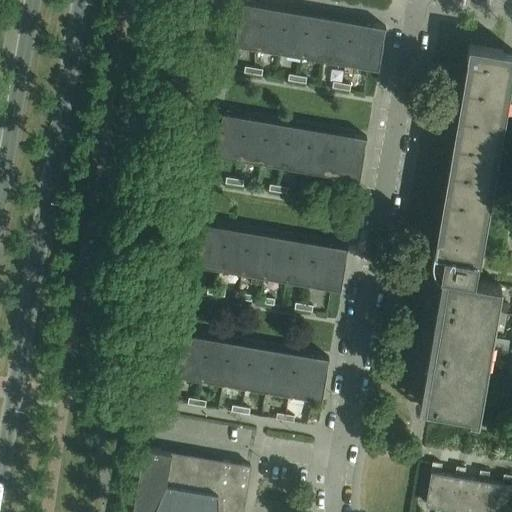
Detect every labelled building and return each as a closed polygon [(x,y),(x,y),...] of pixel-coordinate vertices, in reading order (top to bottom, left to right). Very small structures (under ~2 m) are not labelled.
[(379,69),(386,26),(373,24),(372,30),(242,7),(241,7),(234,44),(379,69)] [(480,258),(511,72),(511,52),(469,45),(467,58),(473,59),(440,251),(434,250),(433,257),(433,265),(438,274),(441,274),(440,275),(447,276),(425,407),(470,415),(470,417),(478,419),(501,284),(500,284),(474,279),(478,259),(480,260),(480,258)] [(360,179),(367,137),(354,135),(353,140),(223,118),(224,117),(222,117),(216,154),(360,179)] [(341,290),(348,247),(336,245),(335,250),(211,229),(204,228),(205,227),(203,227),(197,265),(341,290)] [(322,400),(329,357),(317,355),(316,361),(186,338),(184,337),(178,375),(322,400)] [(239,449),(239,460),(253,460),(254,430),(244,430),(243,440),(250,440),(249,449),(239,449)] [(242,511),(251,465),(144,446),(132,511),(242,511)] [(449,508),(455,475),(441,472),(442,463),(433,462),(426,504),(449,508)] [(473,511),(479,479),(465,476),(466,467),(457,466),(455,475),(449,508),(473,511)] [(473,511),(497,511),(502,483),(488,480),(490,471),(480,470),(479,479),(473,511)] [(511,511),(511,484),(511,483),(511,475),(504,474),(502,483),(497,511),(511,511)]
